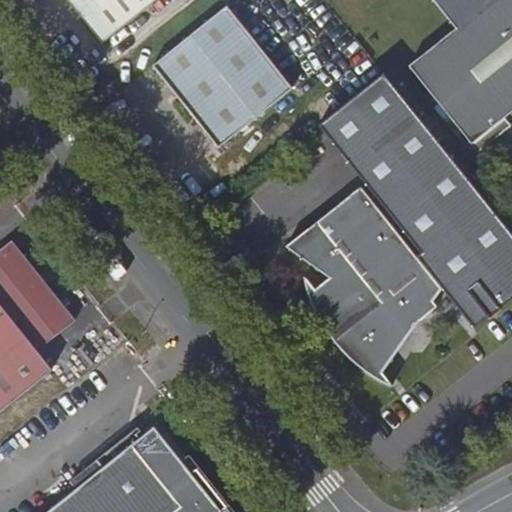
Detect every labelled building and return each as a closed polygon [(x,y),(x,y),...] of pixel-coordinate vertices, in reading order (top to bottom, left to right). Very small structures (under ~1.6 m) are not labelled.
[(69,0),(104,42),(156,0),(69,0)] [(511,0),(432,0),(455,29),(409,67),(472,145),(511,112),(511,0)] [(219,148),(292,88),(227,7),(153,66),(219,148)] [(433,302),(441,290),(469,325),(511,290),(511,234),(385,74),(320,126),(422,255),(417,259),(361,189),(288,247),(329,278),(314,290),(305,279),(306,285),(310,298),(319,318),(327,332),(337,346),(346,355),(356,365),(374,377),(392,386),(383,374),(420,321),(437,307),(433,302)] [(37,350),(76,320),(12,241),(0,250),(0,411),(52,369),(37,350)] [(231,511),(189,460),(184,463),(156,429),(142,439),(138,435),(143,432),(140,428),(98,460),(104,469),(78,490),(50,511),(231,511)]
